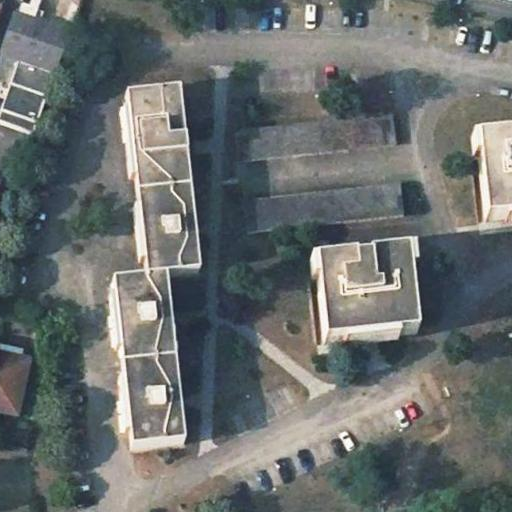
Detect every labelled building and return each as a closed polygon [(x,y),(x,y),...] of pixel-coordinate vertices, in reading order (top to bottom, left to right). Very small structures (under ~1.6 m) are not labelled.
[(69,34),(14,14),(0,54),(0,57),(16,63),(0,111),(0,124),(34,136),(69,34)] [(196,273),(175,92),(122,98),(143,279),(110,283),(131,451),(140,450),(186,445),(166,276),(196,273)] [(403,117),(246,135),(249,166),(406,148),(403,117)] [(511,134),(475,139),(484,222),(511,218),(511,134)] [(411,183),(254,202),(257,233),(415,215),(411,183)] [(418,334),(408,250),(316,261),(325,344),(370,339),(418,334)] [(0,412),(15,416),(26,362),(0,356),(0,412)]
